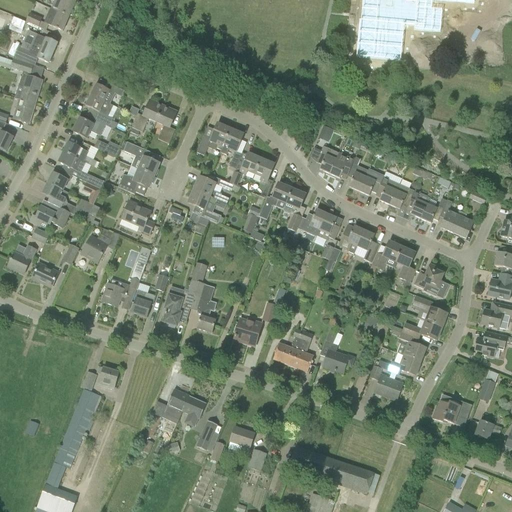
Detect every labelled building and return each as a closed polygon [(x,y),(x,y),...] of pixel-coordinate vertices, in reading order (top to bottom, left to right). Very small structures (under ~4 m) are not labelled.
[(58,13),(69,18),(69,17),(70,18),(71,17),(73,14),(72,13),(71,13),(75,3),(67,0),(55,0),(51,11),(54,12),(56,13),(58,13)] [(359,20),(356,58),(400,62),(404,26),(414,27),(413,31),(440,33),(442,10),(431,9),(432,1),(474,4),(474,0),(415,0),(416,2),(406,1),(405,0),(361,0),(360,21),(359,20)] [(54,12),(51,11),(45,26),(62,33),(69,18),(58,13),(56,13),(54,12)] [(38,28),(42,19),(29,14),(25,23),(38,28)] [(8,30),(20,35),(24,24),(12,19),(8,30)] [(32,46),(53,55),(57,45),(29,33),(22,49),(29,52),(32,46)] [(52,57),(53,55),(32,46),(29,52),(22,49),(18,47),(13,58),(14,58),(33,66),(34,67),(37,60),(48,65),(49,64),(50,64),(53,57),(52,57)] [(10,68),(12,63),(0,58),(0,67),(9,71),(10,68)] [(12,62),(12,63),(10,68),(30,75),(33,66),(14,58),(13,58),(12,62)] [(14,99),(18,100),(35,106),(42,82),(22,75),(18,88),(14,99)] [(96,86),(91,97),(109,106),(114,95),(111,94),(114,88),(99,81),(97,86),(96,86)] [(109,106),(91,97),(85,107),(89,109),(85,117),(95,121),(106,127),(109,128),(112,123),(113,120),(108,118),(113,108),(109,106)] [(18,100),(12,120),(29,125),(35,106),(18,100)] [(129,130),(127,134),(128,135),(129,135),(129,136),(137,139),(139,133),(142,134),(148,121),(156,124),(163,108),(150,102),(146,111),(143,118),(137,115),(136,118),(131,128),(130,128),(129,130)] [(136,118),(137,115),(139,111),(132,108),(129,115),(136,118)] [(163,108),(156,124),(163,128),(157,141),(169,146),(175,132),(169,129),(176,114),(163,108)] [(0,122),(3,124),(6,125),(8,118),(0,115),(0,122)] [(79,120),(73,133),(86,140),(89,132),(100,138),(106,127),(95,121),(92,126),(79,120)] [(0,149),(6,153),(13,138),(2,133),(6,125),(3,124),(0,122),(0,149)] [(216,149),(221,151),(222,149),(229,131),(217,126),(209,143),(202,140),(196,154),(196,155),(204,158),(207,148),(215,152),(216,149)] [(320,134),(329,138),(332,131),(323,127),(320,134)] [(234,170),(235,167),(240,156),(234,153),(235,151),(236,151),(242,136),(229,131),(222,149),(221,151),(220,154),(226,156),(227,155),(226,154),(227,152),(234,155),(228,168),(234,170)] [(68,143),(63,154),(77,160),(84,164),(94,169),(97,163),(86,158),(88,153),(68,143)] [(104,154),(115,159),(120,149),(109,143),(104,154)] [(138,171),(154,178),(159,166),(150,162),(147,161),(150,154),(143,151),(140,150),(127,144),(123,152),(132,156),(135,157),(131,168),(138,171)] [(338,154),(323,147),(315,164),(321,166),(318,171),(329,176),(338,154)] [(80,174),(84,164),(77,160),(63,154),(58,164),(70,170),(67,175),(71,177),(79,181),(82,174),(80,174)] [(347,178),(352,165),(355,160),(349,157),(349,158),(338,154),(329,176),(339,180),(341,176),(347,178)] [(233,172),(228,185),(233,187),(234,188),(240,174),(245,176),(247,172),(254,176),(260,161),(248,155),(242,170),(235,167),(234,170),(233,172)] [(265,185),(273,166),(260,161),(254,176),(261,178),(259,183),(265,185)] [(352,165),(347,178),(351,180),(348,188),(359,193),(365,179),(368,172),(357,167),(352,165)] [(154,178),(138,171),(131,168),(127,177),(123,176),(117,188),(132,194),(136,184),(148,189),(151,184),(152,185),(155,179),(153,179),(154,178)] [(420,179),(424,181),(427,180),(429,176),(423,173),(420,179)] [(53,174),(48,185),(62,191),(67,181),(53,174)] [(87,184),(100,191),(103,185),(104,183),(89,176),(86,184),(87,184)] [(384,178),(381,183),(376,195),(381,197),(379,202),(389,206),(398,185),(388,181),(389,180),(384,178)] [(193,192),(226,206),(226,205),(228,200),(221,197),(221,196),(211,192),(214,185),(208,183),(199,179),(193,191),(193,192)] [(365,179),(359,193),(368,197),(370,192),(376,195),(381,183),(376,180),(374,183),(365,179)] [(233,187),(228,185),(218,181),(216,187),(230,193),(233,187)] [(93,207),(100,191),(87,184),(86,184),(82,192),(90,196),(87,203),(93,207)] [(54,207),(61,210),(64,203),(68,194),(62,191),(48,185),(43,195),(53,200),(51,205),(47,203),(54,207)] [(270,187),(265,185),(259,198),(265,201),(270,187)] [(269,206),(272,207),(275,208),(278,202),(286,205),(291,191),(290,191),(291,189),(285,186),(284,188),(278,185),(272,200),(272,199),(269,206)] [(402,206),(407,208),(414,192),(398,185),(389,206),(399,210),(402,206)] [(292,191),(291,191),(286,205),(283,211),(293,215),(292,216),(296,217),(305,196),(298,194),(299,192),(293,189),(292,191)] [(410,215),(420,220),(426,206),(429,199),(419,195),(420,193),(414,191),(414,192),(407,208),(412,211),(410,215)] [(224,211),(226,206),(193,192),(188,205),(194,207),(205,212),(202,220),(209,222),(217,225),(217,224),(220,218),(212,214),(215,207),(224,211)] [(483,206),(486,200),(477,196),(471,193),(468,200),(474,202),(483,206)] [(436,202),(429,199),(426,206),(420,220),(430,224),(432,220),(437,222),(444,207),(446,202),(441,200),(439,204),(437,208),(436,210),(434,209),(436,202)] [(93,207),(87,203),(80,200),(73,216),(86,222),(86,221),(89,216),(92,208),(93,208),(93,207)] [(129,203),(121,220),(139,227),(137,232),(149,237),(154,226),(147,223),(150,214),(136,208),(136,206),(129,203)] [(265,222),(272,207),(269,206),(264,203),(260,212),(257,218),(265,222)] [(61,210),(54,207),(52,212),(49,211),(49,212),(41,208),(37,216),(33,214),(29,223),(41,229),(44,223),(49,226),(50,223),(53,225),(52,225),(63,230),(70,215),(61,210)] [(100,210),(93,207),(93,208),(92,208),(89,216),(96,219),(100,210)] [(260,212),(250,208),(247,214),(249,215),(257,218),(260,212)] [(308,215),(304,224),(303,224),(302,227),(308,230),(309,227),(319,232),(326,215),(316,211),(313,217),(308,215)] [(455,215),(447,212),(440,228),(452,234),(462,214),(456,212),(455,215)] [(462,214),(452,234),(465,240),(473,223),(465,220),(466,216),(462,214)] [(254,226),(257,218),(249,215),(246,222),(254,226)] [(326,215),(319,232),(316,237),(327,242),(328,239),(333,241),(339,228),(334,226),(336,220),(326,215)] [(296,217),(292,216),(287,230),(295,234),(301,219),(296,217)] [(504,222),(500,238),(506,239),(505,245),(511,246),(511,216),(510,223),(504,222)] [(204,234),(209,222),(202,220),(200,219),(195,231),(204,234)] [(348,252),(348,253),(353,256),(357,248),(364,232),(354,227),(351,234),(346,232),(338,248),(348,252)] [(97,265),(107,248),(114,252),(120,236),(103,230),(96,242),(92,239),(93,237),(91,236),(80,255),(97,265)] [(32,238),(45,245),(49,237),(35,231),(32,238)] [(249,239),(259,243),(262,237),(251,232),(249,239)] [(374,236),(364,232),(357,248),(366,253),(363,260),(371,264),(378,246),(371,243),(374,236)] [(402,248),(388,243),(382,257),(376,255),(371,267),(382,271),(387,260),(395,263),(402,248)] [(253,251),(258,254),(262,247),(257,244),(253,251)] [(70,266),(78,250),(71,246),(70,249),(63,263),(70,266)] [(321,258),(328,261),(333,249),(326,246),(321,258)] [(402,248),(395,263),(404,267),(399,278),(411,284),(416,272),(409,269),(415,254),(407,251),(408,249),(403,246),(402,248)] [(23,276),(35,251),(28,248),(23,258),(14,254),(7,268),(23,276)] [(493,267),(502,269),(500,275),(509,277),(511,277),(511,249),(507,249),(510,250),(509,256),(496,253),(493,267)] [(140,254),(131,279),(132,279),(139,282),(148,257),(140,254)] [(301,255),(298,264),(304,266),(307,258),(301,255)] [(329,273),(333,264),(328,261),(324,271),(329,273)] [(59,273),(39,264),(32,280),(33,280),(33,279),(44,284),(44,286),(51,289),(59,273)] [(204,276),(207,267),(196,264),(193,273),(204,276)] [(159,276),(167,279),(171,268),(162,266),(159,276)] [(420,272),(416,280),(413,286),(423,291),(422,292),(435,298),(442,283),(439,282),(443,275),(434,271),(435,268),(429,266),(425,275),(420,272)] [(511,277),(509,277),(500,275),(499,275),(497,282),(490,280),(486,296),(508,301),(511,286),(511,285),(511,277)] [(163,293),(167,279),(159,276),(154,291),(163,293)] [(108,285),(101,303),(117,309),(121,299),(125,300),(125,301),(131,304),(139,282),(132,279),(129,287),(122,284),(111,280),(109,286),(108,285)] [(188,292),(187,296),(193,298),(189,310),(190,310),(194,311),(201,286),(191,283),(188,292)] [(201,286),(194,311),(196,312),(195,315),(200,316),(196,330),(211,334),(215,320),(208,318),(210,312),(207,311),(210,303),(214,289),(204,286),(201,286)] [(146,318),(149,309),(150,305),(152,306),(155,297),(146,294),(138,291),(135,301),(131,313),(146,318)] [(187,296),(188,292),(185,291),(182,300),(178,299),(178,297),(169,294),(162,316),(164,317),(163,323),(169,325),(168,328),(174,329),(175,327),(176,328),(181,314),(178,313),(180,309),(189,312),(190,310),(189,310),(193,298),(187,296)] [(322,293),(317,291),(314,297),(320,300),(322,293)] [(263,322),(272,324),(273,322),(282,299),(276,296),(273,303),(274,304),(273,306),(268,304),(263,322)] [(428,314),(424,322),(441,329),(446,316),(437,312),(430,309),(432,304),(415,297),(411,307),(428,314)] [(489,312),(483,311),(480,325),(506,331),(509,318),(511,318),(511,311),(511,308),(491,303),(489,312)] [(366,323),(362,332),(369,335),(371,331),(372,332),(378,318),(370,314),(368,317),(364,316),(361,321),(366,323)] [(239,321),(236,332),(233,341),(254,347),(261,325),(247,321),(246,323),(239,321)] [(401,334),(412,339),(417,341),(420,335),(426,338),(436,342),(441,329),(424,322),(421,331),(405,324),(401,334)] [(332,344),(334,345),(340,330),(332,326),(325,342),(331,344),(332,344)] [(273,360),(288,366),(301,332),(295,330),(292,338),(294,339),(290,349),(279,344),(276,351),(273,360)] [(301,332),(288,366),(307,373),(310,364),(313,358),(306,355),(309,345),(304,343),(308,334),(301,332)] [(492,359),(494,351),(502,353),(505,338),(484,333),(483,340),(477,339),(474,352),(482,354),(481,356),(492,359)] [(410,344),(412,339),(401,334),(397,344),(406,348),(402,357),(404,357),(419,363),(424,350),(410,344)] [(333,346),(334,345),(332,344),(331,344),(322,368),(335,372),(335,370),(342,373),(345,365),(350,367),(353,358),(347,356),(346,358),(335,354),(338,347),(333,346)] [(390,362),(389,365),(379,362),(379,363),(376,362),(374,367),(381,369),(397,376),(399,371),(414,377),(419,363),(404,357),(402,364),(400,363),(399,366),(390,362)] [(381,369),(374,367),(373,366),(368,378),(376,381),(381,369)] [(113,390),(115,383),(118,374),(98,368),(96,374),(101,376),(98,385),(113,390)] [(474,380),(483,383),(484,381),(485,381),(488,372),(478,368),(474,380)] [(477,400),(488,405),(495,385),(494,385),(498,376),(488,372),(485,381),(484,381),(483,383),(477,400)] [(87,374),(82,389),(90,392),(96,376),(87,374)] [(401,385),(391,381),(380,377),(374,394),(395,401),(401,385)] [(44,486),(34,511),(72,511),(77,497),(58,490),(66,469),(70,470),(76,456),(85,434),(88,435),(93,422),(92,422),(101,398),(83,390),(45,485),(44,486)] [(176,411),(181,413),(188,397),(174,391),(169,400),(163,415),(172,419),(175,412),(176,411)] [(435,409),(431,420),(442,423),(443,421),(453,425),(456,417),(466,421),(471,406),(461,402),(459,407),(450,404),(451,399),(442,396),(440,403),(439,403),(437,409),(435,409)] [(188,397),(181,413),(187,416),(186,417),(183,424),(194,429),(195,425),(198,420),(199,421),(202,414),(206,405),(188,397)] [(508,414),(511,405),(505,402),(503,408),(501,407),(500,411),(508,414)] [(30,422),(25,434),(33,437),(38,425),(30,422)] [(206,422),(195,448),(206,453),(207,452),(211,453),(219,436),(214,434),(217,427),(206,422)] [(498,436),(500,430),(489,426),(480,422),(475,436),(487,441),(489,433),(498,436)] [(229,444),(228,450),(240,454),(240,452),(248,455),(251,445),(254,435),(234,428),(231,438),(229,444)] [(142,452),(148,455),(153,444),(145,440),(143,443),(146,444),(142,452)] [(170,454),(180,452),(177,444),(168,447),(170,454)] [(210,461),(218,464),(224,446),(216,444),(210,461)] [(289,468),(316,477),(315,479),(366,496),(373,475),(295,449),(292,458),(289,468)] [(248,469),(259,473),(265,455),(254,451),(248,469)] [(305,511),(331,511),(334,503),(311,495),(307,508),(305,511)]
